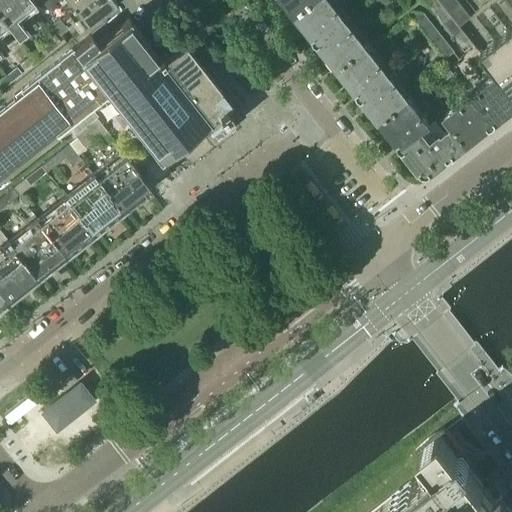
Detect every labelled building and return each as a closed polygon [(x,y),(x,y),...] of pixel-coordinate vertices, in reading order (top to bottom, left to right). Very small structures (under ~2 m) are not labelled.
[(31,0),(0,0),(0,14),(6,22),(17,36),(21,42),(29,36),(14,16),(33,1),(31,0)] [(58,16),(78,0),(63,0),(52,8),(58,16)] [(88,25),(117,3),(114,0),(78,0),(58,16),(64,24),(79,13),(88,25)] [(285,0),(296,13),(311,0),(285,0)] [(311,0),(296,13),(317,39),(345,16),(332,0),(311,0)] [(398,0),(405,8),(409,5),(409,0),(398,0)] [(423,0),(434,13),(443,5),(438,0),(423,0)] [(458,0),(441,0),(460,24),(471,16),(458,0)] [(445,27),(454,20),(443,5),(434,13),(445,27)] [(409,13),(430,38),(438,31),(423,11),(413,10),(409,13)] [(338,66),(367,43),(345,16),(317,39),(338,66)] [(0,176),(67,124),(74,133),(95,116),(88,108),(107,93),(159,159),(161,158),(178,144),(187,156),(189,158),(224,130),(223,130),(235,120),(228,111),(236,105),(235,103),(234,104),(206,70),(205,68),(199,60),(183,40),(169,50),(166,53),(163,55),(161,51),(157,54),(129,18),(96,42),(90,34),(13,94),(15,96),(0,108),(0,176)] [(445,27),(457,42),(466,35),(454,20),(445,27)] [(511,34),(508,29),(494,40),(511,63),(511,34)] [(430,38),(445,57),(454,50),(438,31),(430,38)] [(31,53),(36,60),(60,41),(55,34),(31,53)] [(477,49),(466,35),(457,42),(468,56),(477,49)] [(511,63),(494,40),(480,51),(511,92),(511,63)] [(389,71),(367,43),(338,66),(360,94),(389,71)] [(36,60),(31,53),(19,63),(24,69),(36,60)] [(0,82),(3,86),(21,71),(16,65),(0,78),(0,82)] [(453,73),(448,66),(437,75),(443,82),(453,73)] [(360,94),(381,120),(410,97),(389,71),(360,94)] [(511,92),(498,73),(471,94),(493,123),(511,107),(511,92)] [(443,82),(437,75),(421,87),(424,90),(429,86),(432,90),(443,82)] [(493,123),(471,94),(445,114),(453,124),(468,143),(493,123)] [(400,145),(423,128),(430,122),(410,97),(381,120),(400,145)] [(97,117),(75,133),(84,146),(97,136),(103,144),(112,137),(97,117)] [(447,159),(468,143),(453,124),(433,140),(447,159)] [(447,159),(433,140),(423,128),(400,145),(422,172),(429,173),(432,170),(432,171),(447,159)] [(69,142),(39,165),(44,172),(64,156),(71,164),(81,156),(69,142)] [(95,176),(120,209),(146,189),(145,188),(150,184),(122,148),(92,172),(95,176)] [(29,184),(44,172),(39,165),(24,177),(29,184)] [(66,199),(92,231),(120,209),(95,176),(66,199)] [(0,207),(18,193),(12,187),(0,196),(0,207)] [(38,220),(64,253),(92,231),(66,199),(38,220)] [(38,220),(10,242),(35,276),(64,253),(38,220)] [(0,288),(7,298),(35,276),(10,242),(0,249),(0,288)] [(56,428),(93,399),(79,382),(42,411),(56,428)] [(429,465),(368,511),(452,511),(453,511),(480,511),(502,495),(492,481),(484,487),(484,486),(467,465),(472,461),(465,452),(462,449),(445,428),(444,425),(429,435),(415,448),(429,465)] [(511,511),(511,510),(502,497),(483,511),(511,511)]
